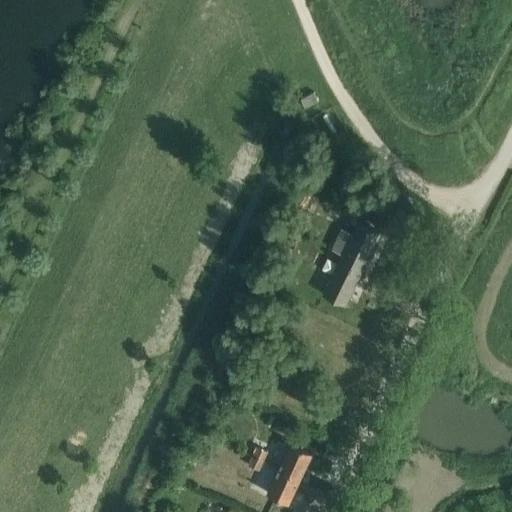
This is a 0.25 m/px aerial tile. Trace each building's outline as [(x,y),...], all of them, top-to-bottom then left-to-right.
[(314,93),(300,99),(305,108),(318,101),(314,93)] [(309,218),(338,231),(345,215),(316,202),(309,218)] [(343,254),(324,294),(345,304),(379,232),(359,222),(353,234),(342,229),(333,249),(343,254)] [(236,396),(224,391),(219,402),(231,407),(236,396)] [(291,442),(279,467),(300,477),(312,452),(291,442)] [(257,445),(248,464),(260,469),(269,450),(257,445)] [(279,467),(267,492),(288,502),(300,477),(279,467)]
